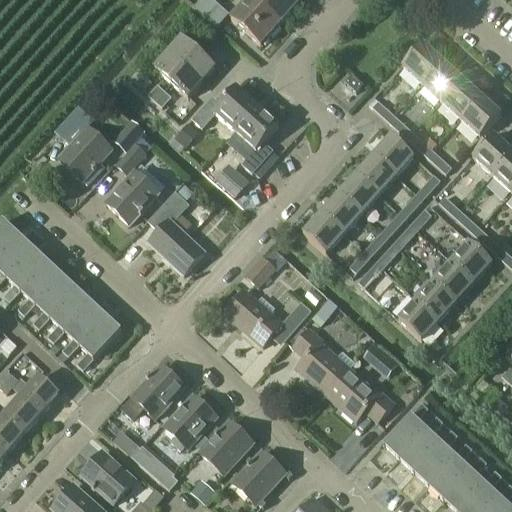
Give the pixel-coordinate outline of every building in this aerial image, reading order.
[(215,33),(229,18),(209,0),(204,0),(193,12),(215,33)] [(251,0),(251,1),(281,28),(300,6),(292,0),(251,0)] [(261,49),(281,28),(251,1),(231,22),(261,49)] [(172,88),(201,56),(198,54),(196,56),(182,43),(155,73),(172,88)] [(423,89),(443,66),(424,49),(403,72),(423,89)] [(201,56),(172,88),(188,102),(215,73),(201,60),(203,58),(201,56)] [(463,84),(443,66),(423,89),(442,107),(463,84)] [(145,79),(135,89),(144,97),(153,86),(145,79)] [(363,89),(352,79),(345,87),(356,97),(363,89)] [(463,84),(442,107),(461,124),(482,101),(463,84)] [(155,106),(164,96),(157,89),(148,100),(155,106)] [(236,137),(258,112),(238,93),(223,109),(213,101),(193,124),(203,133),(216,119),(236,137)] [(171,102),(164,96),(155,106),(162,112),(171,102)] [(501,119),(482,101),(461,124),(480,142),(501,119)] [(380,107),(374,113),(389,127),(395,120),(380,107)] [(258,112),(236,137),(256,155),(243,169),(253,177),(273,155),(264,147),(279,130),(258,112)] [(389,127),(393,131),(408,144),(414,138),(395,120),(389,127)] [(144,138),(131,127),(114,146),(126,157),(144,138)] [(187,151),(198,139),(188,130),(177,142),(187,151)] [(83,186),(112,155),(88,133),(60,164),(83,186)] [(433,155),(414,138),(408,144),(427,162),(433,155)] [(473,162),(493,179),(511,158),(511,155),(494,139),(473,162)] [(374,160),(397,181),(414,161),(391,140),(374,160)] [(127,180),(146,159),(136,150),(117,170),(127,180)] [(452,172),(433,155),(427,162),(446,180),(452,172)] [(511,158),(493,179),(511,196),(511,158)] [(379,200),(397,181),(374,160),(356,179),(379,200)] [(250,187),(249,186),(230,169),(216,185),(236,203),(250,187)] [(130,229),(158,198),(135,177),(107,208),(130,229)] [(356,179),(339,199),(362,220),(379,200),(356,179)] [(417,198),(424,205),(441,186),(434,180),(417,198)] [(74,191),(65,201),(74,209),(83,199),(74,191)] [(191,228),(181,219),(189,210),(175,197),(148,227),(159,236),(149,247),(184,280),(205,258),(183,238),(191,228)] [(406,225),(424,205),(417,198),(399,218),(406,225)] [(344,239),(362,220),(339,199),(321,218),(344,239)] [(438,209),(454,222),(460,215),(447,203),(445,201),(438,209)] [(425,214),(412,229),(419,236),(432,221),(425,214)] [(474,240),(480,233),(460,215),(454,222),(474,240)] [(304,238),(327,259),(344,239),(321,218),(304,238)] [(389,244),(406,225),(399,218),(381,237),(389,244)] [(0,259),(19,239),(4,225),(0,228),(0,259)] [(401,255),(419,236),(412,229),(394,249),(401,255)] [(474,240),(494,257),(499,250),(480,233),(474,240)] [(371,263),(389,244),(381,237),(364,257),(371,263)] [(0,288),(6,282),(33,252),(19,239),(0,259),(0,288)] [(469,246),(452,266),(474,286),(492,267),(469,246)] [(394,249),(377,268),(384,274),(401,255),(394,249)] [(497,260),(511,273),(511,261),(499,250),(494,257),(497,260)] [(11,307),(21,296),(49,266),(33,252),(6,282),(14,290),(4,301),(11,307)] [(371,263),(364,257),(349,273),(357,279),(371,263)] [(420,266),(426,277),(440,270),(434,258),(420,266)] [(258,292),(275,274),(263,263),(247,281),(258,292)] [(25,321),(35,309),(63,279),(49,266),(21,296),(29,303),(18,315),(25,321)] [(457,305),(474,286),(452,266),(434,285),(457,305)] [(384,274),(377,268),(359,288),(366,294),(384,274)] [(50,323),(77,293),(63,279),(35,309),(43,317),(33,328),(39,334),(50,323)] [(434,285),(417,304),(439,325),(457,305),(434,285)] [(54,348),(65,336),(92,307),(77,293),(50,323),(58,330),(47,342),(54,348)] [(282,329),(270,319),(275,313),(267,307),(262,313),(243,296),(225,318),(263,351),(271,342),(281,351),(312,317),(301,307),(282,329)] [(328,304),(312,323),(320,331),(337,312),(328,304)] [(439,325),(417,304),(399,324),(422,344),(439,325)] [(69,361),(79,350),(107,320),(92,307),(65,336),(73,344),(62,355),(69,361)] [(87,357),(77,369),(83,375),(121,334),(107,320),(79,350),(87,357)] [(309,335),(292,354),(305,365),(297,374),(327,400),(348,375),(355,367),(343,357),(336,364),(319,350),(322,346),(309,335)] [(9,359),(17,350),(8,342),(0,351),(9,359)] [(511,372),(503,382),(511,389),(511,387),(511,354),(506,362),(511,367),(511,372)] [(185,393),(162,371),(123,412),(134,423),(144,411),(156,423),(185,393)] [(348,375),(327,400),(358,426),(366,417),(378,427),(394,408),(381,397),(378,401),(348,375)] [(6,376),(0,383),(12,393),(18,387),(6,376)] [(21,384),(18,387),(12,393),(21,401),(42,419),(60,399),(39,381),(29,392),(21,384)] [(12,393),(0,383),(0,382),(0,394),(6,400),(12,393)] [(490,388),(484,382),(476,391),(482,397),(490,388)] [(21,401),(4,421),(25,439),(42,419),(21,401)] [(194,401),(165,431),(176,441),(171,447),(180,456),(185,450),(189,454),(194,448),(203,438),(217,424),(194,401)] [(495,411),(502,418),(508,412),(500,405),(495,411)] [(400,463),(427,433),(419,425),(428,414),(422,409),(385,449),(400,463)] [(0,451),(8,458),(25,439),(4,421),(0,425),(0,451)] [(400,463),(414,477),(442,446),(433,439),(443,428),(437,423),(427,433),(400,463)] [(225,479),(254,449),(230,427),(202,458),(225,479)] [(414,477),(429,490),(457,460),(448,452),(458,442),(452,436),(442,446),(414,477)] [(139,453),(121,437),(113,446),(131,462),(139,453)] [(429,490),(443,504),(472,474),(463,466),(472,455),(466,450),(457,460),(429,490)] [(172,481),(174,480),(141,451),(139,453),(131,462),(164,491),(172,481)] [(114,509),(135,485),(103,457),(82,482),(114,509)] [(257,510),(286,479),(263,457),(234,488),(257,510)] [(443,504),(452,511),(462,511),(486,487),(477,479),(487,469),(481,463),(472,474),(443,504)] [(462,511),(489,511),(501,500),(492,493),(502,483),(495,477),(486,487),(462,511)] [(169,495),(177,486),(172,481),(164,491),(169,495)] [(191,497),(205,510),(213,501),(199,488),(191,497)] [(489,511),(511,511),(507,506),(511,500),(511,492),(510,490),(501,500),(489,511)] [(98,511),(74,491),(55,511),(98,511)] [(155,495),(143,508),(147,511),(155,511),(164,502),(155,495)] [(304,511),(324,511),(314,502),(304,511)]
